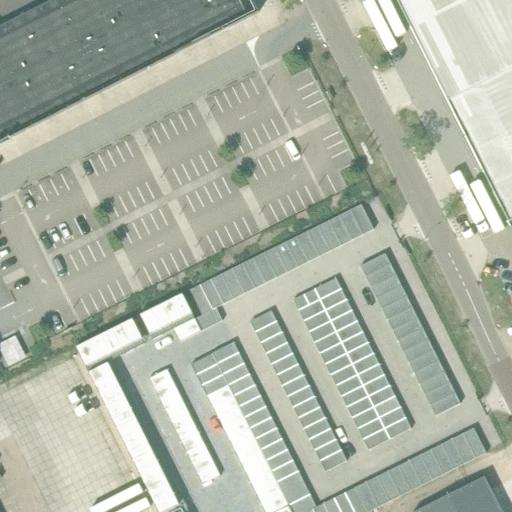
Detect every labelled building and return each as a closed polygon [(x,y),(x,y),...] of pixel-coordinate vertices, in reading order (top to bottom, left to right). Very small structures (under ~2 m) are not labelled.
[(0,143),(178,53),(177,50),(227,25),(227,26),(228,28),(259,13),(252,0),(51,0),(0,26),(0,143)] [(511,0),(396,0),(511,230),(511,0)] [(350,210),(363,235),(373,229),(361,204),(350,210)] [(339,215),(352,240),(363,235),(350,210),(339,215)] [(329,221),(341,246),(352,240),(339,215),(329,221)] [(318,226),(330,251),(341,246),(329,221),(318,226)] [(307,231),(320,256),(330,251),(318,226),(307,231)] [(296,237),(309,262),(320,256),(307,231),(296,237)] [(286,242),(298,267),(309,262),(296,237),(286,242)] [(275,248),(287,273),(298,267),(286,242),(275,248)] [(264,253),(277,278),(287,273),(275,248),(264,253)] [(253,258),(266,283),(277,278),(264,253),(253,258)] [(385,254),(360,267),(365,277),(391,265),(385,254)] [(243,264),(255,289),(266,283),(253,258),(243,264)] [(232,269),(245,294),(255,289),(243,264),(232,269)] [(391,265),(365,277),(371,288),(396,275),(391,265)] [(232,269),(222,274),(234,300),(245,294),(232,269)] [(216,308),(234,300),(222,274),(200,285),(213,310),(216,308)] [(396,275),(371,288),(376,299),(401,286),(396,275)] [(336,279),(325,284),(331,295),(341,289),(336,279)] [(325,284),(315,289),(320,300),(331,295),(325,284)] [(223,321),(216,308),(213,310),(200,285),(189,291),(202,316),(195,319),(201,331),(223,321)] [(401,286),(376,299),(382,309),(407,297),(401,286)] [(315,289),(304,295),(309,305),(320,300),(315,289)] [(331,295),(320,300),(325,311),(347,300),(341,289),(331,295)] [(182,294),(172,299),(184,324),(174,329),(180,342),(201,331),(195,319),(182,294)] [(304,295),(293,300),(298,311),(309,305),(304,295)] [(407,297),(382,309),(387,320),(412,308),(407,297)] [(172,299),(150,310),(163,335),(174,329),(184,324),(172,299)] [(309,305),(298,311),(304,321),(325,311),(320,300),(309,305)] [(347,300),(325,311),(331,321),(352,311),(347,300)] [(412,308),(387,320),(392,331),(417,318),(412,308)] [(150,310),(138,316),(150,341),(163,335),(150,310)] [(271,311),(250,322),(255,333),(277,322),(271,311)] [(325,311),(304,321),(309,332),(331,321),(325,311)] [(352,311),(331,321),(336,332),(357,321),(352,311)] [(138,316),(125,322),(138,347),(150,341),(138,316)] [(417,318),(392,331),(398,342),(423,329),(417,318)] [(331,321),(309,332),(314,343),(336,332),(331,321)] [(357,321),(336,332),(341,343),(363,332),(357,321)] [(125,322),(113,329),(125,354),(138,347),(125,322)] [(277,322),(255,333),(261,343),(282,332),(277,322)] [(113,329),(88,341),(100,366),(113,360),(125,354),(113,329)] [(423,329),(398,342),(403,352),(428,340),(423,329)] [(282,332),(261,343),(266,354),(287,343),(282,332)] [(336,332),(314,343),(320,354),(341,343),(336,332)] [(363,332),(341,343),(347,354),(368,343),(363,332)] [(0,343),(0,348),(8,366),(28,357),(17,335),(0,343)] [(428,340),(403,352),(408,363),(434,350),(428,340)] [(88,341),(75,347),(94,385),(119,372),(113,360),(100,366),(88,341)] [(234,343),(213,354),(218,365),(240,354),(234,343)] [(287,343),(266,354),(271,365),(293,354),(287,343)] [(341,343),(320,354),(325,364),(347,354),(341,343)] [(368,343),(347,354),(352,364),(374,354),(368,343)] [(434,350),(408,363),(414,374),(439,361),(434,350)] [(213,354),(192,365),(197,376),(218,365),(213,354)] [(240,354),(218,365),(224,376),(245,365),(240,354)] [(293,354),(271,365),(277,375),(298,365),(293,354)] [(347,354),(325,364),(331,375),(352,364),(347,354)] [(374,354),(352,364),(357,375),(379,364),(374,354)] [(439,361),(414,374),(419,385),(444,372),(439,361)] [(352,364),(331,375),(336,386),(357,375),(352,364)] [(379,364),(357,375),(363,386),(384,375),(379,364)] [(165,365),(147,374),(152,385),(170,376),(165,365)] [(218,365),(197,376),(202,386),(224,376),(218,365)] [(245,365),(224,376),(229,386),(250,376),(245,365)] [(298,365),(277,375),(282,386),(304,375),(298,365)] [(119,372),(94,385),(100,397),(125,385),(119,372)] [(444,372),(419,385),(425,395),(450,383),(444,372)] [(304,375),(282,386),(288,397),(309,386),(304,375)] [(357,375),(336,386),(341,397),(363,386),(357,375)] [(384,375),(363,386),(368,397),(390,386),(384,375)] [(170,376),(152,385),(158,395),(175,386),(170,376)] [(224,376),(202,386),(208,397),(229,386),(224,376)] [(250,376),(229,386),(234,397),(256,386),(250,376)] [(450,383),(425,395),(430,406),(455,393),(450,383)] [(125,385),(100,397),(105,408),(131,396),(125,385)] [(175,386),(158,395),(163,406),(181,397),(175,386)] [(229,386),(208,397),(213,408),(234,397),(229,386)] [(256,386),(234,397),(240,408),(261,397),(256,386)] [(309,386),(288,397),(293,408),(314,397),(309,386)] [(363,386),(341,397),(347,407),(368,397),(363,386)] [(390,386),(368,397),(374,407),(395,397),(390,386)] [(455,393),(430,406),(435,417),(460,404),(455,393)] [(131,396),(105,408),(111,419),(136,406),(131,396)] [(181,397),(163,406),(168,417),(186,408),(181,397)] [(234,397),(213,408),(218,419),(240,408),(234,397)] [(261,397),(240,408),(245,419),(266,408),(261,397)] [(314,397),(293,408),(298,418),(320,408),(314,397)] [(368,397),(347,407),(352,418),(374,407),(368,397)] [(395,397),(374,407),(379,418),(400,407),(395,397)] [(136,406),(111,419),(116,429),(141,417),(136,406)] [(374,407),(352,418),(357,429),(379,418),(374,407)] [(400,407),(379,418),(384,429),(406,418),(400,407)] [(186,408),(168,417),(174,428),(192,419),(186,408)] [(240,408),(218,419),(224,429),(245,419),(240,408)] [(266,408),(245,419),(251,429),(272,418),(266,408)] [(320,408),(298,418),(304,429),(325,418),(320,408)] [(141,417),(116,429),(122,440),(147,428),(141,417)] [(272,418),(251,429),(256,440),(277,429),(272,418)] [(325,418),(304,429),(309,440),(331,429),(325,418)] [(379,418),(357,429),(363,440),(384,429),(379,418)] [(406,418),(384,429),(390,440),(411,429),(406,418)] [(245,419),(224,429),(229,440),(251,429),(245,419)] [(147,428),(122,440),(127,451),(152,438),(147,428)] [(251,429),(229,440),(235,451),(256,440),(251,429)] [(277,429),(256,440),(261,451),(283,440),(277,429)] [(331,429),(309,440),(315,450),(336,440),(331,429)] [(384,429),(363,440),(368,451),(390,440),(384,429)] [(473,429),(463,434),(475,459),(486,454),(473,429)] [(463,434),(452,439),(464,464),(475,459),(463,434)] [(152,438),(127,451),(132,462),(158,449),(152,438)] [(452,439),(441,445),(454,470),(464,464),(452,439)] [(256,440),(235,451),(240,461),(261,451),(256,440)] [(283,440),(261,451),(267,461),(288,451),(283,440)] [(336,440),(315,450),(320,461),(341,450),(336,440)] [(441,445),(431,450),(443,475),(454,470),(441,445)] [(341,450),(320,461),(325,472),(347,461),(341,450)] [(431,450),(420,455),(432,481),(443,475),(431,450)] [(261,451),(240,461),(245,472),(267,461),(261,451)] [(288,451),(267,461),(272,472),(293,461),(288,451)] [(420,455),(409,461),(422,486),(432,481),(420,455)] [(164,461),(139,474),(144,485),(169,472),(164,461)] [(213,461),(195,470),(201,481),(219,472),(213,461)] [(267,461),(245,472),(251,483),(272,472),(267,461)] [(293,461),(272,472),(277,483),(299,472),(293,461)] [(409,461),(398,466),(411,491),(422,486),(409,461)] [(398,466),(388,472),(400,497),(411,491),(398,466)] [(169,472),(144,485),(149,496),(175,483),(169,472)] [(219,472),(201,481),(206,492),(224,483),(219,472)] [(272,472),(251,483),(256,494),(277,483),(272,472)] [(299,472),(277,483),(283,494),(304,483),(299,472)] [(388,472),(377,477),(389,502),(400,497),(388,472)] [(377,477),(366,482),(379,507),(389,502),(377,477)] [(501,511),(484,477),(467,486),(415,511),(501,511)] [(366,482),(355,488),(367,511),(369,511),(379,507),(366,482)] [(175,483),(149,496),(155,506),(180,494),(175,483)] [(224,483),(206,492),(211,503),(229,494),(224,483)] [(277,483),(256,494),(262,504),(283,494),(277,483)] [(304,483),(283,494),(289,506),(310,495),(304,483)] [(367,511),(355,488),(345,493),(354,511),(367,511)] [(354,511),(345,493),(334,498),(340,511),(354,511)] [(180,494),(155,506),(157,511),(170,511),(185,504),(180,494)] [(229,494),(211,503),(216,511),(219,511),(235,504),(229,494)] [(283,494),(262,504),(265,511),(277,511),(289,506),(283,494)] [(310,495),(289,506),(292,511),(313,511),(313,509),(316,507),(310,495)] [(316,507),(313,509),(313,511),(340,511),(334,498),(316,507)]
